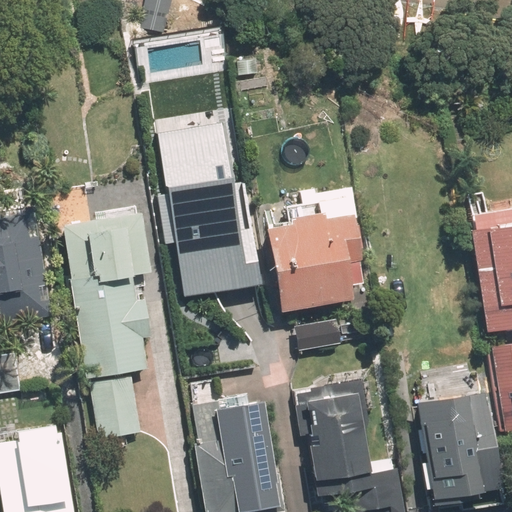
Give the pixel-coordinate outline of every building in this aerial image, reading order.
[(144,0),(139,27),(163,32),(169,0),(144,0)] [(222,116),(159,126),(169,189),(162,191),(170,241),(174,240),(183,295),(256,284),(241,187),(234,189),(222,116)] [(511,204),(484,210),(482,197),(469,200),(475,237),(470,238),(486,337),(511,332),(511,204)] [(0,323),(50,315),(38,236),(32,207),(0,211),(0,323)] [(134,216),(133,208),(94,215),(95,222),(61,229),(70,283),(68,283),(84,381),(146,371),(141,339),(148,338),(142,302),(135,303),(131,279),(149,275),(139,215),(134,216)] [(322,224),(321,217),(288,223),(289,230),(265,234),(278,316),(350,304),(347,290),(360,288),(349,220),(322,224)] [(335,321),(293,327),(297,350),(338,343),(335,321)] [(511,346),(486,351),(500,435),(511,433),(511,346)] [(11,353),(0,355),(0,392),(16,390),(11,353)] [(250,353),(235,356),(237,370),(253,367),(250,353)] [(128,379),(88,385),(98,442),(137,435),(128,379)] [(342,493),(345,511),(400,511),(394,470),(367,475),(357,415),(364,415),(358,383),(293,393),(300,436),(306,435),(316,497),(342,493)] [(483,391),(414,403),(432,505),(475,497),(475,493),(500,488),(483,391)] [(248,405),(246,396),(226,400),(227,408),(215,410),(214,404),(190,407),(197,447),(191,448),(201,511),(280,511),(268,436),(263,436),(258,403),(248,405)] [(0,444),(0,499),(2,511),(68,511),(57,437),(51,438),(50,427),(14,433),(16,442),(0,444)]
